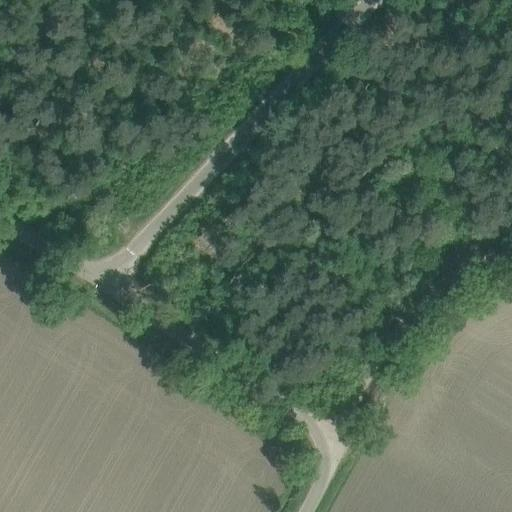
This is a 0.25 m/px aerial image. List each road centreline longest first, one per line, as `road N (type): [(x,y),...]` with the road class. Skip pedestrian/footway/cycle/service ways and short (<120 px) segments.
road 1 (unclassified): [(88,290),(366,0)]
road 2 (unclassified): [(302,511),(337,449),(88,290)]
road 3 (track): [(511,266),(420,302),(337,449)]
